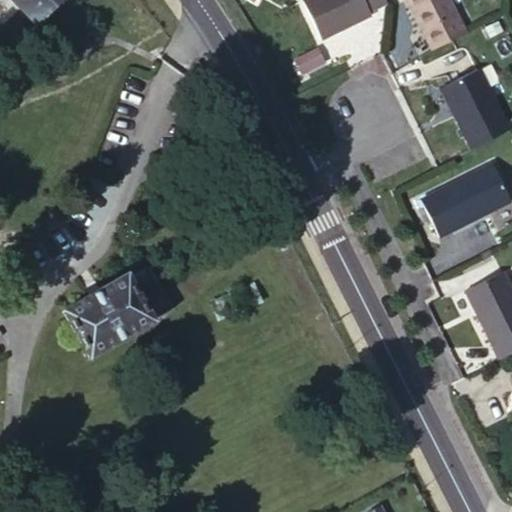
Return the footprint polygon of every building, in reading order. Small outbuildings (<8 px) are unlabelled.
[(0,0),(0,3),(24,30),(57,0),(0,0)] [(360,0),(310,0),(321,21),(360,0)] [(410,0),(427,35),(462,19),(453,0),(410,0)] [(465,136),(504,119),(473,54),(435,73),(465,136)] [(486,149),(413,185),(430,223),(505,188),(486,149)] [(458,273),(491,343),(511,333),(511,285),(497,255),(458,273)] [(150,258),(127,269),(136,286),(158,275),(150,258)] [(136,286),(127,269),(126,267),(56,302),(80,349),(150,314),(148,312),(141,296),(136,286)] [(261,293),(252,276),(204,295),(216,314),(261,293)] [(141,296),(148,312),(172,302),(164,284),(141,296)] [(511,355),(490,366),(496,380),(492,382),(511,422),(511,355)] [(399,511),(392,498),(377,506),(380,511),(399,511)]
